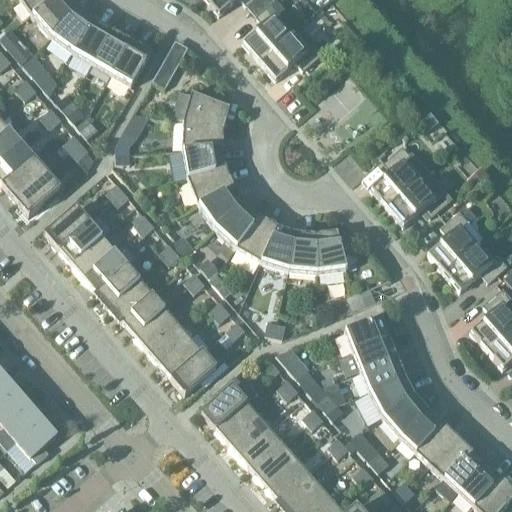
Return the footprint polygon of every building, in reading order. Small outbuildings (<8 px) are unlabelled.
[(26,0),(19,5),(30,21),(60,0),(26,0)] [(60,0),(30,21),(49,43),(77,13),(65,0),(60,0)] [(203,0),(201,2),(218,21),(238,3),(245,11),(258,0),(203,0)] [(258,67),(290,39),(297,32),(274,5),(255,22),(262,31),(242,48),(258,67)] [(49,43),(73,60),(93,25),(77,14),(77,13),(49,43)] [(73,60),(91,71),(111,36),(93,25),(73,60)] [(9,35),(0,42),(0,46),(4,50),(14,41),(9,35)] [(91,71),(110,82),(130,46),(111,36),(91,71)] [(290,39),(258,67),(274,86),(295,68),(302,76),(321,60),(314,51),(306,57),(290,39)] [(130,46),(110,82),(130,93),(150,58),(130,46)] [(187,53),(174,46),(151,87),(163,94),(187,53)] [(23,51),(13,61),(20,69),(31,60),(23,51)] [(4,62),(0,66),(0,76),(9,68),(4,62)] [(32,62),(21,71),(28,78),(38,69),(32,62)] [(14,95),(19,101),(30,91),(24,86),(14,95)] [(30,91),(19,101),(24,107),(35,97),(30,91)] [(190,98),(182,127),(222,134),(228,113),(228,105),(221,99),(216,96),(212,107),(190,98)] [(55,110),(60,116),(71,106),(66,100),(55,110)] [(71,106),(60,116),(72,129),(83,120),(71,106)] [(39,124),(44,130),(55,120),(50,114),(39,124)] [(427,118),(414,129),(420,136),(432,125),(427,118)] [(113,153),(114,170),(129,169),(128,152),(134,144),(147,122),(132,119),(113,153)] [(55,120),(44,130),(49,136),(60,126),(55,120)] [(96,135),(86,123),(75,133),(85,144),(96,135)] [(182,127),(181,156),(221,154),(222,134),(182,127)] [(0,142),(0,168),(20,151),(7,136),(0,142)] [(62,150),(69,159),(80,149),(73,141),(62,150)] [(80,149),(69,159),(76,167),(87,157),(80,149)] [(1,191),(2,192),(32,165),(20,151),(0,168),(0,189),(1,191)] [(369,195),(386,213),(418,185),(402,167),(409,160),(401,152),(382,169),(390,177),(369,195)] [(181,156),(186,184),(225,174),(221,154),(181,156)] [(2,192),(14,206),(45,180),(32,165),(2,192)] [(478,172),(466,183),(473,191),(485,180),(478,172)] [(186,184),(197,211),(232,192),(225,174),(186,184)] [(418,185),(386,213),(402,232),(422,214),(430,223),(449,206),(441,197),(443,195),(427,177),(418,185)] [(45,180),(14,206),(28,222),(43,208),(45,210),(45,211),(45,212),(59,200),(58,199),(56,197),(58,195),(45,180)] [(105,199),(112,207),(123,198),(115,190),(105,199)] [(197,211),(213,235),(244,208),(232,192),(197,211)] [(123,198),(112,207),(117,213),(128,204),(123,198)] [(213,235),(235,254),(258,222),(244,208),(213,235)] [(465,211),(458,217),(466,226),(467,226),(473,221),(465,211)] [(44,240),(57,255),(87,229),(74,213),(59,227),(57,225),(56,224),(43,235),(44,236),(46,238),(44,240)] [(446,242),(426,260),(442,278),(475,250),(459,232),(466,226),(458,217),(439,234),(446,242)] [(166,219),(160,219),(155,224),(162,232),(171,225),(166,219)] [(132,230),(137,236),(148,227),(143,221),(132,230)] [(235,254),(259,269),(275,232),(258,222),(235,254)] [(148,227),(137,236),(142,242),(153,233),(148,227)] [(58,256),(70,270),(100,243),(87,229),(57,255),(58,256)] [(259,269),(287,277),(294,238),(275,232),(259,269)] [(109,235),(103,240),(105,243),(111,238),(109,235)] [(314,240),(313,280),(345,276),(340,254),(351,252),(349,245),(345,238),(336,237),(314,240)] [(287,277),(313,280),(314,240),(294,238),(287,277)] [(70,270),(82,284),(113,258),(100,243),(70,270)] [(173,256),(178,262),(179,263),(188,256),(179,245),(170,252),(173,256)] [(157,259),(162,265),(173,256),(170,252),(168,250),(157,259)] [(475,250),(442,278),(459,297),(479,279),(486,288),(506,271),(498,262),(491,269),(475,250)] [(173,256),(162,265),(167,271),(178,262),(173,256)] [(94,298),(95,299),(125,272),(113,258),(82,284),(94,298)] [(206,264),(197,272),(207,284),(216,275),(206,264)] [(107,313),(138,286),(146,279),(134,265),(125,272),(95,299),(107,313)] [(182,288),(187,294),(198,285),(193,279),(182,288)] [(215,279),(208,285),(223,303),(230,297),(215,279)] [(198,285),(187,294),(193,300),(203,291),(198,285)] [(107,313),(120,328),(151,301),(138,286),(107,313)] [(345,306),(339,309),(343,320),(350,317),(364,311),(374,307),(369,294),(344,304),(345,306)] [(469,337),(485,356),(511,332),(511,306),(501,294),(482,311),(489,319),(469,337)] [(121,328),(133,342),(163,315),(151,301),(120,328),(121,328)] [(208,317),(213,323),(223,314),(218,308),(208,317)] [(223,314),(213,323),(218,329),(229,320),(223,314)] [(133,342),(145,356),(176,330),(163,315),(133,342)] [(343,337),(351,358),(389,343),(380,322),(343,337)] [(233,325),(226,331),(229,334),(236,329),(233,325)] [(263,341),(272,343),(275,329),(266,327),(263,341)] [(229,334),(225,338),(233,346),(243,337),(236,328),(236,329),(229,334)] [(275,329),(272,343),(281,345),(284,331),(275,329)] [(145,356),(158,371),(188,344),(176,330),(145,356)] [(511,332),(485,356),(501,374),(511,365),(511,332)] [(351,358),(359,378),(397,363),(389,343),(351,358)] [(169,385),(170,386),(201,359),(188,344),(158,371),(170,384),(169,385)] [(288,355),(274,361),(295,385),(306,376),(288,355)] [(201,359),(170,386),(184,401),(200,387),(214,374),(201,359)] [(359,378),(367,398),(405,383),(397,363),(359,378)] [(214,374),(200,387),(204,392),(228,370),(224,366),(214,374)] [(261,378),(268,387),(279,377),(271,369),(261,378)] [(306,376),(295,385),(305,397),(310,403),(321,393),(316,387),(306,376)] [(0,379),(0,406),(14,395),(1,379),(0,379)] [(213,434),(244,408),(251,401),(234,381),(220,393),(224,398),(200,419),(213,434)] [(367,398),(381,423),(414,401),(414,400),(405,383),(367,398)] [(275,395),(280,401),(291,392),(286,386),(275,395)] [(291,392),(280,401),(286,407),(296,398),(291,392)] [(321,393),(310,403),(316,408),(326,399),(321,393)] [(0,406),(0,431),(1,433),(28,410),(14,395),(0,406)] [(381,423),(400,445),(427,416),(414,401),(381,423)] [(214,435),(226,449),(256,422),(244,408),(213,434),(214,436),(214,435)] [(1,433),(15,448),(41,425),(28,410),(1,433)] [(342,417),(336,410),(325,420),(331,427),(342,417)] [(301,424),(306,430),(316,421),(311,415),(301,424)] [(400,445),(414,458),(442,429),(427,416),(400,445)] [(316,421),(306,430),(311,436),(322,426),(316,421)] [(359,421),(350,427),(358,439),(367,433),(359,421)] [(236,465),(269,437),(256,422),(226,449),(238,463),(236,465)] [(41,425),(15,448),(29,464),(30,463),(35,469),(47,458),(42,453),(55,441),(41,425)] [(414,458),(428,471),(456,442),(442,429),(414,458)] [(239,464),(251,478),(281,451),(269,437),(236,465),(237,466),(239,464)] [(362,439),(350,449),(352,451),(366,466),(371,472),(382,463),(377,457),(362,439)] [(428,471),(442,484),(470,455),(456,442),(428,471)] [(326,453),(331,459),(342,450),(337,444),(326,453)] [(342,450),(331,459),(336,465),(347,455),(342,450)] [(261,494),(294,466),(281,451),(251,478),(263,492),(261,494)] [(447,507),(456,497),(484,468),(470,455),(442,484),(433,494),(447,507)] [(382,463),(371,472),(377,479),(388,470),(382,463)] [(275,506),(276,507),(307,480),(294,466),(261,494),(262,495),(264,493),(276,506),(275,506)] [(0,468),(0,484),(7,493),(15,486),(3,472),(0,468)] [(456,497),(471,511),(472,511),(500,483),(484,468),(456,497)] [(351,482),(356,488),(367,478),(362,473),(351,482)] [(367,478),(356,488),(361,494),(372,484),(367,478)] [(276,507),(280,511),(299,511),(319,495),(307,480),(276,507)] [(511,494),(500,483),(472,511),(502,511),(511,502),(511,494)] [(392,496),(397,502),(408,493),(403,487),(392,496)] [(380,493),(360,510),(362,511),(374,511),(381,506),(385,511),(391,506),(380,493)] [(408,493),(397,502),(402,508),(413,499),(408,493)] [(299,511),(328,511),(332,509),(319,495),(299,511)]
